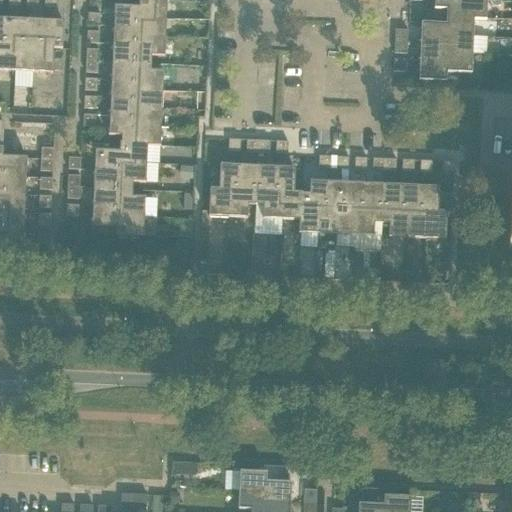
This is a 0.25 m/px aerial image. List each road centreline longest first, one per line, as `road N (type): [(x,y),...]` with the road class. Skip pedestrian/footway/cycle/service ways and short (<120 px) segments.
road 1 (tertiary): [(511,339),(0,316)]
road 2 (tertiary): [(0,376),(511,398)]
road 3 (residential): [(366,119),(369,38),(243,31),(235,0)]
